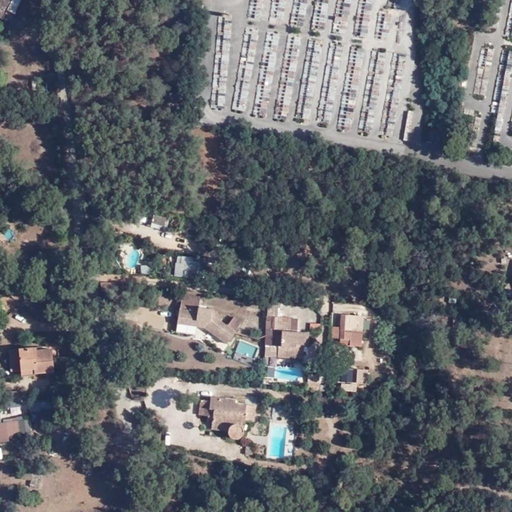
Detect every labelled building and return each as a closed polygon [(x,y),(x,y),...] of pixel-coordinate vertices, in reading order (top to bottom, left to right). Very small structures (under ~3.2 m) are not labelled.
[(0,0),(0,17),(1,15),(6,16),(9,9),(16,11),(21,0),(0,0)] [(280,16),(280,25),(298,25),(298,0),(294,0),(294,7),(286,7),(286,16),(280,16)] [(266,81),(268,66),(261,65),(259,80),(266,81)] [(258,84),(254,102),(261,104),(265,86),(258,84)] [(324,122),(327,89),(320,89),(317,122),(324,122)] [(407,140),(409,110),(396,109),(394,139),(407,140)] [(152,225),(165,229),(168,219),(156,215),(152,225)] [(184,277),(203,279),(205,259),(181,257),(181,265),(185,265),(184,277)] [(199,295),(182,293),(179,322),(206,326),(226,341),(241,320),(234,315),(226,324),(220,319),(222,316),(209,306),(198,305),(199,295)] [(268,303),(267,315),(281,317),(281,305),(268,303)] [(267,315),(265,345),(278,346),(277,357),(293,358),(295,345),(302,346),(303,333),(289,332),(281,331),(282,317),(281,317),(267,315)] [(340,339),(351,340),(352,331),(362,332),(363,317),(341,315),(340,339)] [(290,318),(282,317),(281,331),(289,332),(290,318)] [(321,318),(309,320),(310,330),(322,329),(321,318)] [(352,331),(351,340),(362,341),(362,332),(352,331)] [(8,368),(20,368),(35,367),(35,370),(52,369),(52,350),(33,350),(32,347),(8,347),(8,368)] [(35,367),(20,368),(21,375),(36,374),(35,370),(35,367)] [(356,367),(341,367),(341,382),(356,382),(356,367)] [(357,368),(357,383),(368,383),(369,368),(357,368)] [(319,391),(320,381),(320,376),(308,375),(307,390),(319,391)] [(328,392),(329,381),(320,381),(319,391),(328,392)] [(220,419),(219,424),(237,427),(236,435),(236,442),(242,446),(248,445),(251,439),(252,429),(262,430),(265,410),(243,407),(243,402),(216,399),(216,404),(208,402),(206,417),(220,419)] [(33,411),(51,410),(51,400),(33,401),(33,411)] [(8,406),(9,416),(28,414),(27,405),(8,406)] [(35,417),(24,419),(1,422),(3,441),(16,439),(16,435),(25,434),(37,432),(35,417)] [(237,427),(219,424),(219,432),(236,435),(237,427)]
